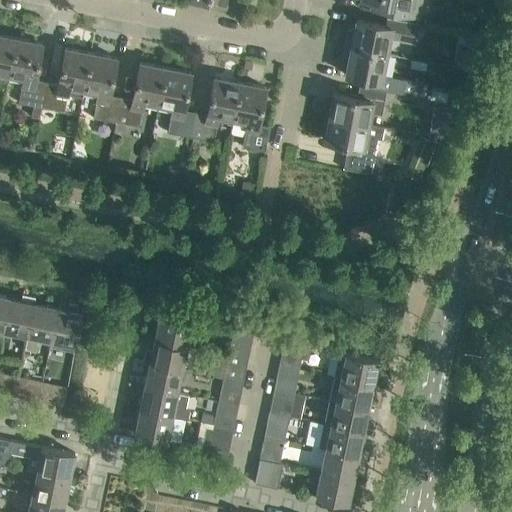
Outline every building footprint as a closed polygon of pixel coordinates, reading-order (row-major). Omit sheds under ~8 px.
[(209,0),(191,0),(190,4),(220,10),(222,2),(209,0)] [(418,18),(421,0),(371,0),(370,8),(418,18)] [(417,23),(407,21),(388,17),(386,25),(356,19),(354,30),(351,29),(348,31),(345,45),(386,53),(391,32),(414,37),(417,23)] [(0,71),(9,73),(16,37),(0,34),(0,71)] [(42,42),(16,37),(9,73),(24,76),(18,102),(34,105),(32,116),(39,118),(41,106),(42,106),(46,81),(35,79),(42,42)] [(382,74),(386,53),(345,45),(342,59),(344,62),(348,63),(346,74),(375,80),(374,88),(386,90),(403,93),(421,97),(424,84),(405,81),(405,79),(382,74)] [(84,87),(91,52),(65,47),(58,84),(46,81),(42,106),(64,111),(69,85),(84,87)] [(116,57),(91,52),(84,87),(98,90),(93,116),(116,121),(121,96),(109,94),(116,57)] [(456,58),(454,67),(467,69),(469,61),(456,58)] [(158,102),(165,67),(140,62),(133,99),(121,96),(116,121),(139,125),(144,99),(158,102)] [(191,72),(165,67),(158,102),(173,105),(168,131),(191,136),(195,111),(184,109),(191,72)] [(233,117),(240,81),(214,76),(207,113),(195,111),(191,136),(213,140),(218,114),(233,117)] [(265,86),(240,81),(233,117),(247,119),(242,146),(265,150),(270,125),(258,123),(265,86)] [(386,90),(374,88),(359,85),(357,97),(334,92),(329,116),(368,124),(370,112),(382,114),(386,90)] [(442,138),(456,104),(435,100),(428,135),(442,138)] [(42,113),(39,125),(49,127),(51,114),(42,113)] [(384,127),(368,124),(329,116),(324,139),(348,144),(343,167),(370,173),(377,138),(382,139),(384,127)] [(421,136),(406,174),(422,181),(438,142),(421,136)] [(170,167),(169,175),(182,178),(184,170),(170,167)] [(244,180),(242,190),(255,192),(256,183),(244,180)] [(5,329),(11,296),(0,293),(0,335),(3,336),(5,329)] [(28,334),(35,301),(11,296),(5,329),(28,334)] [(51,339),(58,306),(35,301),(28,334),(25,348),(35,350),(38,336),(51,339)] [(74,350),(82,311),(58,306),(51,339),(56,340),(55,346),(74,350)] [(187,346),(193,320),(160,313),(154,339),(187,346)] [(248,358),(253,332),(234,328),(228,354),(248,358)] [(187,346),(154,339),(152,349),(146,348),(143,360),(149,361),(183,368),(187,346)] [(308,359),(311,344),(285,339),(282,353),(308,359)] [(373,384),(378,359),(340,351),(334,376),(373,384)] [(244,381),(248,358),(228,354),(226,368),(220,367),(218,375),(244,381)] [(177,392),(183,368),(149,361),(144,385),(177,392)] [(239,405),(244,381),(218,375),(218,376),(224,377),(219,400),(239,405)] [(369,407),(373,384),(334,376),(330,399),(335,400),(369,407)] [(38,400),(43,380),(34,379),(30,399),(38,400)] [(294,391),(296,383),(276,379),(274,387),(294,391)] [(68,386),(43,380),(38,400),(64,406),(68,386)] [(177,392),(144,385),(139,408),(173,415),(188,419),(190,408),(186,407),(189,394),(177,392)] [(289,415),(294,391),(274,387),(269,411),(289,415)] [(234,428),(239,405),(219,400),(214,424),(234,428)] [(364,430),(369,407),(335,400),(330,424),(364,430)] [(168,439),(173,415),(139,408),(134,433),(168,439)] [(284,438),(289,415),(269,411),(264,435),(284,438)] [(234,428),(214,424),(201,421),(196,445),(229,452),(234,428)] [(364,430),(330,424),(324,422),(319,446),(325,447),(325,446),(359,453),(364,430)] [(279,462),(284,438),(264,435),(259,458),(279,462)] [(70,476),(75,452),(11,439),(9,452),(30,456),(27,468),(36,470),(36,469),(70,476)] [(354,478),(359,453),(325,446),(325,447),(320,471),(354,478)] [(274,486),(279,462),(259,458),(254,482),(274,486)] [(65,500),(70,476),(36,469),(36,470),(31,493),(65,500)] [(349,502),(354,478),(320,471),(315,495),(349,502)] [(62,511),(65,500),(31,493),(26,511),(62,511)]
